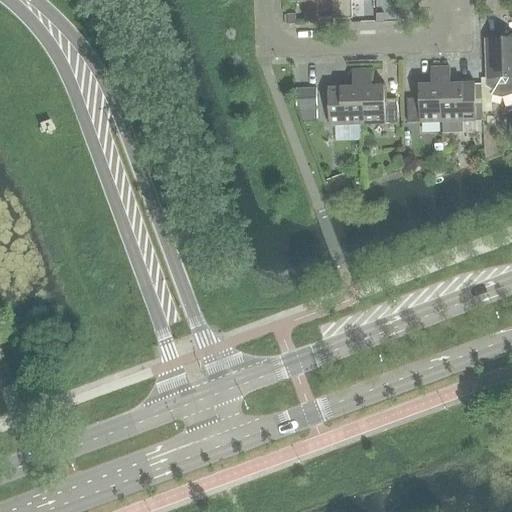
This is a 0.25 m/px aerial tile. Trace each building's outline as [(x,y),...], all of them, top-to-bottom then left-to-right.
[(334,20),(333,0),(290,0),(291,2),(305,1),(305,13),(310,18),(316,18),(316,20),(334,20)] [(333,0),(334,20),(351,19),(350,0),(333,0)] [(376,15),(376,23),(384,22),(384,14),(376,15)] [(485,78),(486,80),(486,87),(493,92),(490,97),(491,97),(503,100),(511,96),(511,40),(484,41),(485,78)] [(440,69),(442,123),(443,123),(443,135),(464,134),(464,122),(476,122),(475,84),(450,85),(450,68),(440,69)] [(408,124),(442,123),(440,69),(431,69),(431,86),(418,86),(419,99),(407,100),(408,124)] [(329,126),(363,125),(361,71),(352,71),(352,88),(340,88),(340,89),(328,89),(329,126)] [(361,71),(363,125),(397,124),(397,100),(385,100),(384,87),(372,87),(371,71),(361,71)] [(485,78),(481,79),(482,84),(482,113),(492,112),(491,97),(490,97),(493,92),(486,87),(486,80),(485,78)] [(482,84),(475,84),(476,122),(483,122),(482,113),(482,84)] [(296,111),(301,124),(317,123),(316,89),(296,89),(296,111)] [(344,175),(326,182),(335,206),(353,200),(344,175)]
